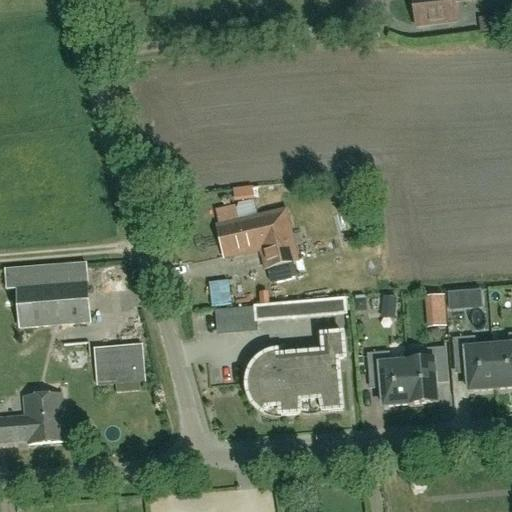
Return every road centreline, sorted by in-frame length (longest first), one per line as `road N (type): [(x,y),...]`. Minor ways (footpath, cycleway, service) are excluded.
road 1 (unclassified): [(204,464),(76,0)]
road 2 (residential): [(204,464),(511,435)]
road 3 (residential): [(0,482),(204,464)]
